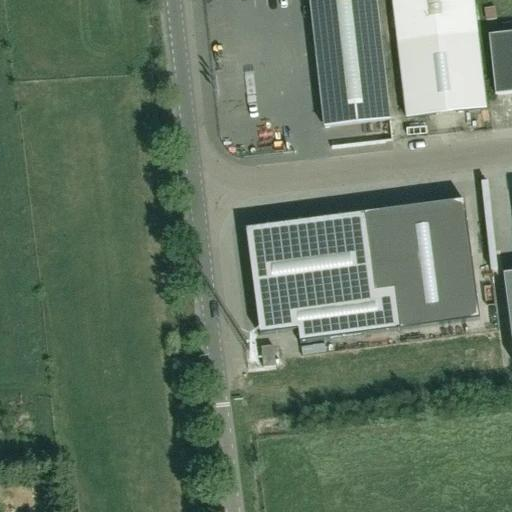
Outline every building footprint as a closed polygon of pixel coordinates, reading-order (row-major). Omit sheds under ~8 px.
[(309,0),(324,130),(390,122),(375,0),(309,0)] [(391,0),(405,120),(486,110),(472,0),(391,0)] [(511,35),(488,38),(494,98),(511,95),(511,35)] [(243,99),(219,104),(222,117),(246,111),(243,99)] [(364,215),(246,231),(260,337),(298,332),(300,345),(400,332),(394,291),(375,293),(364,215)] [(455,256),(486,254),(486,240),(454,241),(455,256)] [(436,298),(445,335),(458,332),(448,295),(436,298)] [(273,348),(245,351),(248,375),(276,372),(273,348)]
